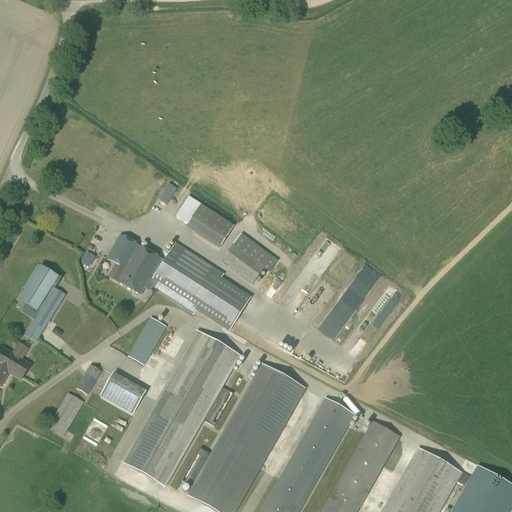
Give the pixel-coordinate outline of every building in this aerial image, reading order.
[(171,187),(161,202),(166,206),(176,190),(171,187)] [(220,248),(233,227),(200,206),(187,226),(220,248)] [(150,281),(161,261),(120,236),(105,259),(116,266),(108,277),(140,297),(150,281)] [(257,256),(264,247),(251,236),(244,246),(257,256)] [(64,253),(66,248),(54,244),(52,248),(64,253)] [(194,315),(196,311),(229,333),(251,299),(217,277),(220,273),(175,244),(163,263),(161,261),(150,281),(154,284),(151,289),(194,315)] [(252,285),(264,268),(232,245),(220,263),(252,285)] [(81,263),(89,268),(95,258),(87,253),(81,263)] [(36,312),(58,278),(40,266),(18,301),(36,312)] [(311,323),(341,276),(325,266),(295,313),(311,323)] [(265,270),(257,286),(267,291),(266,292),(274,297),(283,280),(265,270)] [(35,344),(65,296),(54,289),(24,337),(35,344)] [(333,339),(358,297),(346,290),(322,332),(333,339)] [(51,331),(65,339),(81,311),(67,303),(51,331)] [(150,319),(127,358),(144,367),(166,329),(150,319)] [(164,489),(203,422),(211,426),(230,393),(222,389),(240,357),(197,332),(122,464),(141,475),(157,485),(164,489)] [(0,348),(0,386),(9,372),(21,380),(30,366),(21,361),(28,350),(19,344),(16,349),(12,355),(0,348)] [(214,511),(235,511),(305,390),(261,365),(210,455),(200,449),(181,482),(191,488),(187,496),(214,511)] [(86,397),(100,374),(89,368),(75,390),(86,397)] [(155,403),(164,381),(156,377),(146,399),(155,403)] [(137,388),(124,411),(132,416),(146,393),(137,388)] [(62,439),(83,404),(67,394),(46,430),(62,439)] [(300,511),(354,416),(323,399),(259,511),(300,511)] [(15,417),(24,423),(29,416),(20,409),(15,417)] [(357,511),(399,438),(372,423),(321,511),(357,511)] [(440,511),(457,483),(461,475),(417,450),(381,511),(440,511)] [(508,511),(511,506),(511,486),(477,467),(469,480),(461,475),(457,483),(465,488),(450,511),(508,511)] [(175,489),(170,500),(180,505),(185,493),(175,489)]
